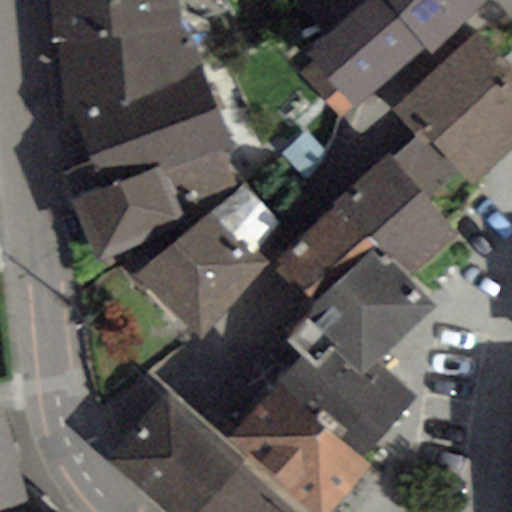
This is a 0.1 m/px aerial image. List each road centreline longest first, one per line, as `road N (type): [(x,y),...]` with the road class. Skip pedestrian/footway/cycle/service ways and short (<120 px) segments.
road 1 (residential): [(13,0),(54,388),(70,450),(120,511)]
road 2 (residential): [(492,511),(496,393),(511,277)]
